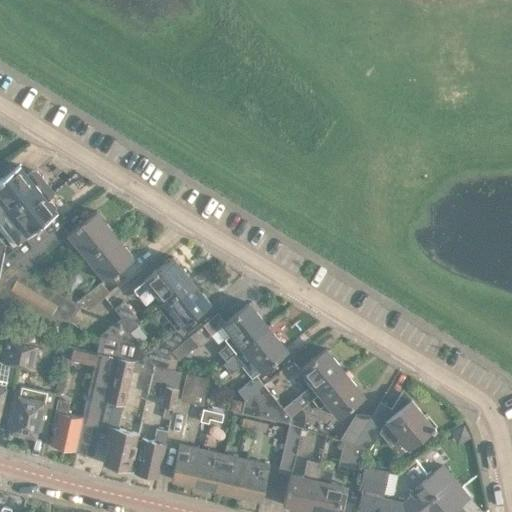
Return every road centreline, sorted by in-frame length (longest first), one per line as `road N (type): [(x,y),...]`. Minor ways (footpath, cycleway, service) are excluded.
road 1 (tertiary): [(511,504),(498,430),(479,398),(0,104)]
road 2 (residential): [(0,463),(188,511)]
